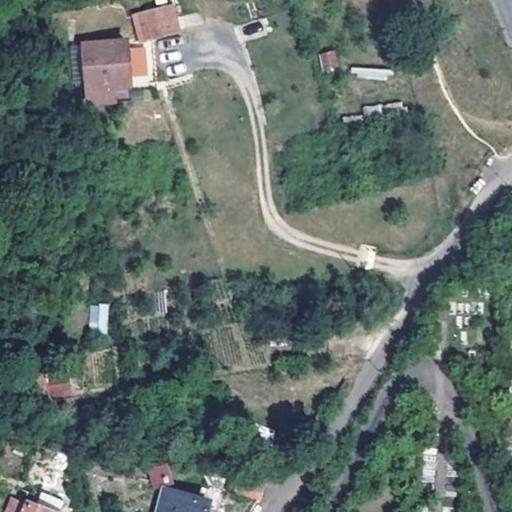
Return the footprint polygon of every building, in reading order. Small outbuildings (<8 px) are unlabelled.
[(174,4),(132,15),(139,43),(181,32),(174,4)] [(86,45),(91,104),(116,102),(115,86),(134,84),(130,41),(86,45)] [(323,71),(339,67),(334,49),(318,54),(323,71)] [(89,330),(106,331),(107,304),(89,304),(89,330)] [(153,487),(171,482),(165,463),(148,468),(153,487)] [(235,476),(229,493),(254,501),(261,484),(235,476)] [(161,485),(152,511),(202,511),(206,502),(161,485)] [(8,494),(1,511),(11,511),(17,498),(8,494)] [(17,498),(11,511),(49,511),(51,510),(17,498)]
